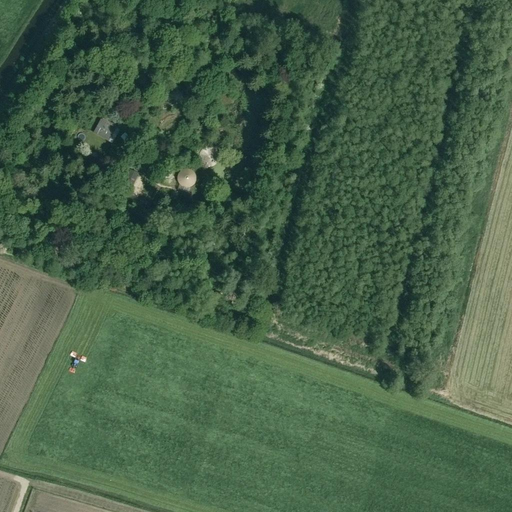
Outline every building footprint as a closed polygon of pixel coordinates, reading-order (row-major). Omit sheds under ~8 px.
[(131,81),(137,67),(128,63),(122,77),(131,81)] [(123,109),(120,121),(128,123),(131,111),(123,109)] [(117,131),(100,121),(93,135),(109,144),(117,131)] [(118,136),(124,142),(128,137),(122,131),(118,136)] [(177,178),(177,179),(177,180),(177,181),(177,182),(177,183),(178,184),(179,185),(179,186),(180,186),(181,187),(182,187),(183,188),(184,188),(185,188),(186,188),(187,188),(188,188),(189,188),(190,187),(191,187),(192,186),(193,186),(193,185),(194,184),(195,183),(195,182),(195,181),(195,180),(196,179),(195,178),(195,177),(195,176),(195,175),(194,174),(194,173),(193,173),(193,172),(192,172),(191,171),(190,170),(189,170),(188,170),(187,169),(186,169),(185,169),(184,170),(183,170),(182,170),(181,171),(180,172),(179,172),(179,173),(178,173),(178,174),(177,175),(177,176),(177,177),(177,178)] [(138,175),(129,171),(125,180),(127,180),(134,183),(138,175)] [(134,183),(127,180),(124,188),(131,191),(134,184),(134,183)]
